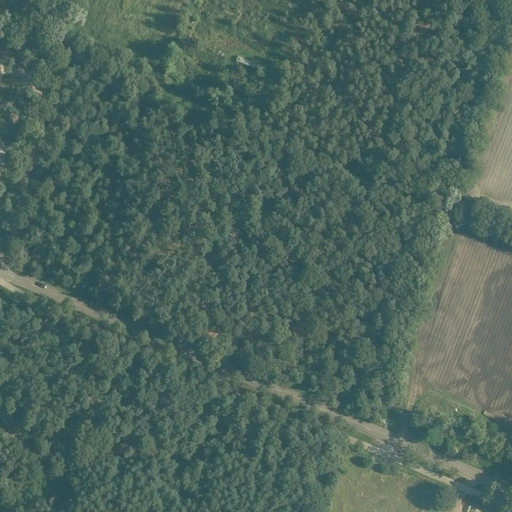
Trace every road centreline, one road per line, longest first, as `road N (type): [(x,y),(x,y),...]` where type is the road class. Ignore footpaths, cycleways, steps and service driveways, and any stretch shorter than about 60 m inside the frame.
road 1 (tertiary): [(511,490),(0,270)]
road 2 (track): [(0,229),(55,0)]
